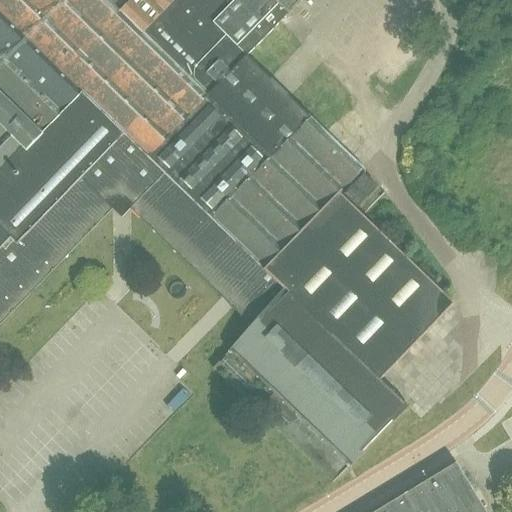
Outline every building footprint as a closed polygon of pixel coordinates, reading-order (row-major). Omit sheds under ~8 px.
[(0,0),(0,328),(124,202),(252,326),(288,289),(267,268),(210,213),(0,9),(0,0)] [(0,0),(0,9),(210,213),(308,112),(327,130),(359,97),(281,22),(302,0),(0,0)] [(308,112),(210,213),(267,268),(341,192),(365,167),(327,130),(308,112)] [(378,186),(365,172),(344,193),(358,207),(378,186)] [(455,303),(341,192),(267,268),(288,289),(381,379),(455,303)] [(381,379),(288,289),(252,326),(229,349),(349,465),(407,404),(381,379)] [(349,465),(229,349),(212,366),(277,429),(333,482),(349,465)] [(487,511),(457,463),(375,511),(487,511)]
